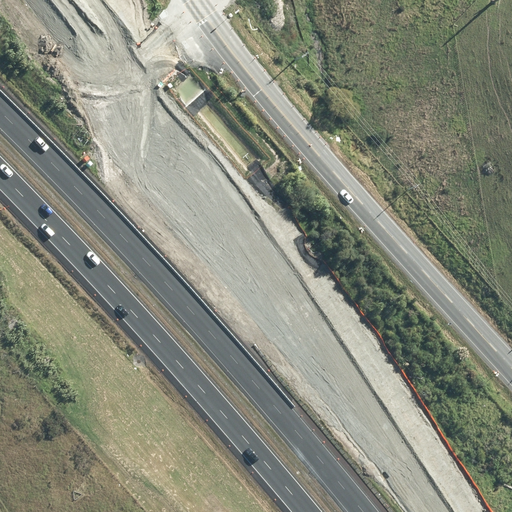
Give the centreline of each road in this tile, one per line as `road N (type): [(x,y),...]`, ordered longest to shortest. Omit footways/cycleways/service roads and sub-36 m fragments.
road 1 (motorway): [(44,0),(350,379),(434,511)]
road 2 (motorway): [(0,119),(205,328),(364,511)]
road 3 (secondary): [(511,367),(382,226),(198,0)]
road 4 (motorway): [(308,511),(0,172)]
road 5 (motorway): [(234,511),(0,304)]
